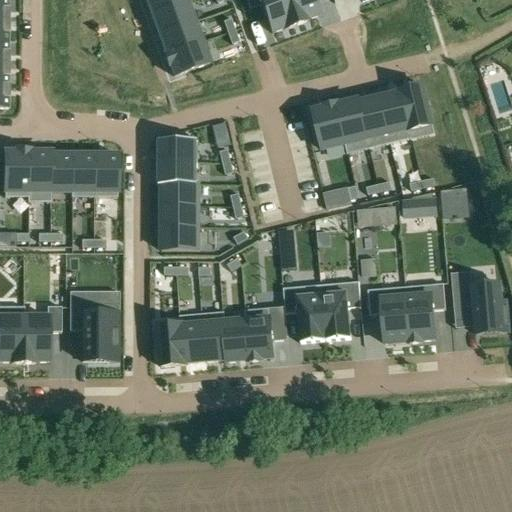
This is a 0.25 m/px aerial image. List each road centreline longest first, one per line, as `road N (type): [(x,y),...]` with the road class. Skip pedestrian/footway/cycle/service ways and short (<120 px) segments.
road 1 (residential): [(141,404),(497,373)]
road 2 (residential): [(139,131),(424,62)]
road 3 (residential): [(139,131),(141,404)]
road 4 (residential): [(0,403),(141,404)]
road 5 (residential): [(32,0),(32,134)]
